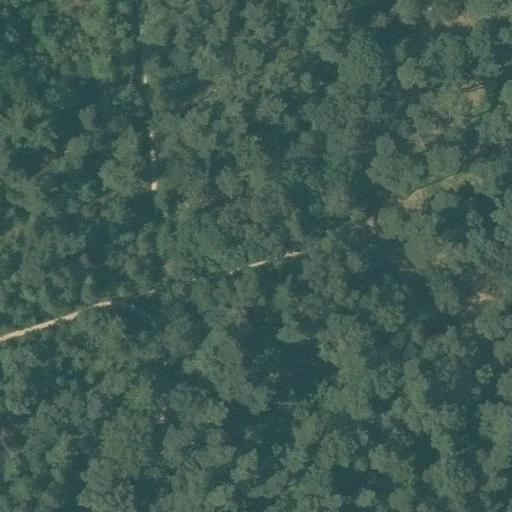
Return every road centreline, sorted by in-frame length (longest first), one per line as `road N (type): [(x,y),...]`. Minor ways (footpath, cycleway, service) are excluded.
road 1 (track): [(382,211),(378,110),(403,59),(452,0)]
road 2 (track): [(159,511),(155,382),(137,343),(110,320)]
road 3 (track): [(511,355),(479,340),(429,293),(382,211)]
